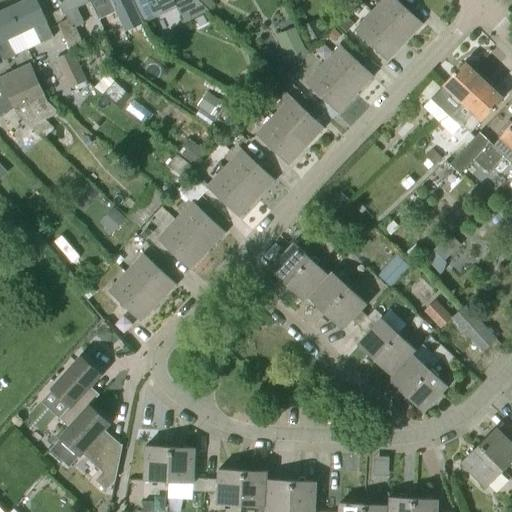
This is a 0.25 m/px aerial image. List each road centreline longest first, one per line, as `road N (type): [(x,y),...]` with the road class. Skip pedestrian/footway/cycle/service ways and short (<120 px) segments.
road 1 (residential): [(467,1),(225,266)]
road 2 (residential): [(389,433),(225,266)]
road 3 (residential): [(203,408),(307,443),(389,433)]
road 4 (residential): [(389,433),(456,412),(511,358)]
